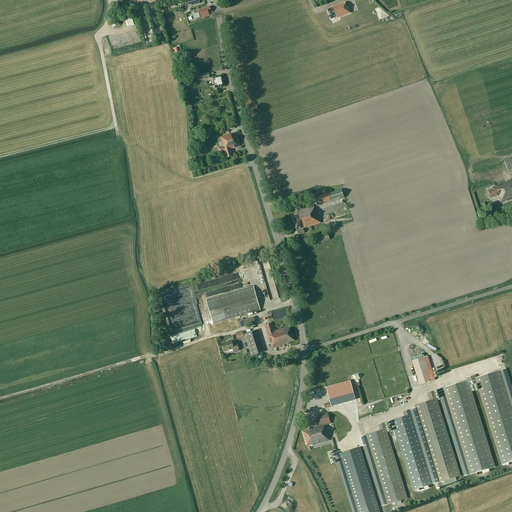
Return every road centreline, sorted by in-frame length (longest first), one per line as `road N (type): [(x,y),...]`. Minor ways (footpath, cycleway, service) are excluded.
road 1 (tertiary): [(303,349),(215,0)]
road 2 (unclassified): [(303,349),(511,286)]
road 3 (tertiary): [(259,511),(291,434),(303,349)]
